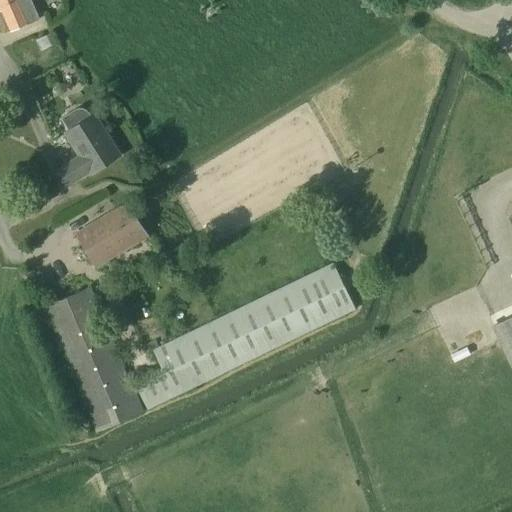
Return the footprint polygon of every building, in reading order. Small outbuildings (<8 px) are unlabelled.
[(0,0),(0,13),(2,13),(10,31),(39,18),(31,0),(0,0)] [(54,32),(36,40),(40,50),(58,42),(54,32)] [(83,108),(79,108),(74,110),(62,118),(69,131),(65,133),(80,156),(56,170),(66,186),(89,172),(91,174),(119,156),(94,115),(92,116),(88,111),(87,110),(83,108)] [(145,235),(127,204),(76,233),(94,265),(145,235)] [(356,310),(332,263),(152,350),(163,372),(136,385),(147,411),(356,310)] [(144,412),(91,288),(43,308),(96,432),(144,412)] [(511,317),(492,327),(511,368),(511,317)] [(470,355),(466,348),(450,355),(454,363),(470,355)]
